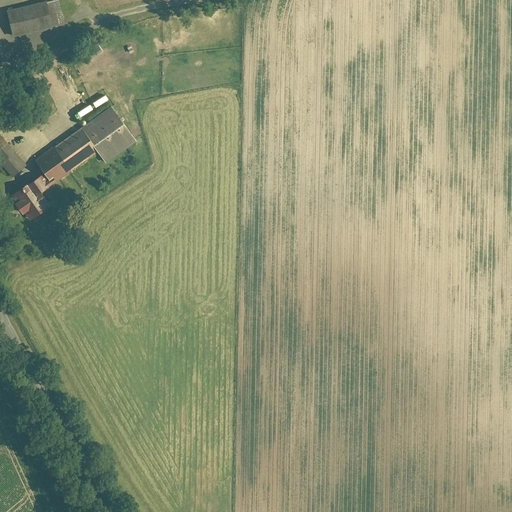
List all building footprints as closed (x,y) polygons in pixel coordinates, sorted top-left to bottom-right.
[(48,0),(8,9),(14,35),(54,26),(48,0)] [(48,0),(54,26),(66,23),(60,0),(48,0)] [(86,64),(103,52),(96,42),(79,55),(86,64)] [(114,108),(85,127),(101,150),(108,161),(137,142),(114,108)] [(72,168),(101,150),(85,127),(57,145),(72,168)] [(26,163),(0,130),(0,164),(10,176),(26,163)] [(52,182),(72,168),(57,145),(37,158),(45,172),(52,182)] [(52,182),(45,172),(13,192),(31,219),(53,204),(43,188),(52,182)]
